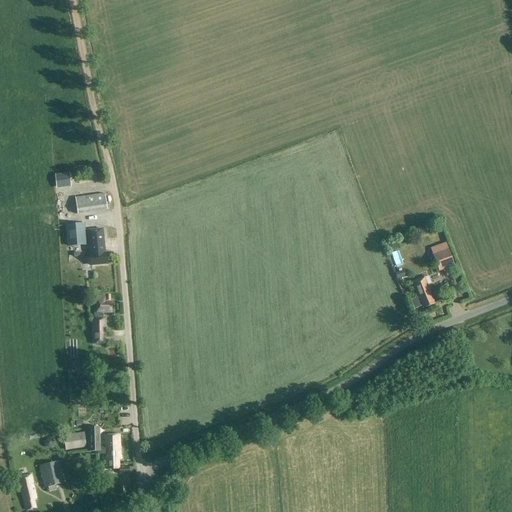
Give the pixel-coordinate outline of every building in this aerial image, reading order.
[(104,193),(74,199),(77,214),(107,209),(104,193)] [(84,225),(66,226),(67,246),(85,244),(84,225)] [(103,230),(88,231),(90,255),(89,255),(90,266),(106,264),(105,254),(103,230)] [(433,256),(439,270),(453,265),(448,251),(433,256)] [(406,276),(414,273),(412,266),(404,269),(406,276)] [(402,270),(395,273),(397,280),(405,277),(402,270)] [(415,310),(422,307),(423,309),(423,310),(435,305),(424,277),(412,282),(419,299),(411,302),(415,310)] [(104,296),(96,296),(96,312),(92,312),(93,344),(106,343),(105,318),(102,318),(102,313),(111,313),(111,303),(104,303),(104,296)] [(107,455),(108,469),(118,469),(118,460),(120,460),(120,435),(107,435),(107,449),(105,449),(98,445),(98,429),(88,429),(89,450),(97,450),(97,455),(107,455)] [(84,433),(63,436),(66,451),(87,447),(84,433)] [(39,466),(44,487),(64,483),(60,461),(39,466)] [(88,473),(81,474),(81,482),(89,481),(88,473)] [(31,475),(19,478),(26,510),(36,508),(34,499),(36,499),(31,475)]
